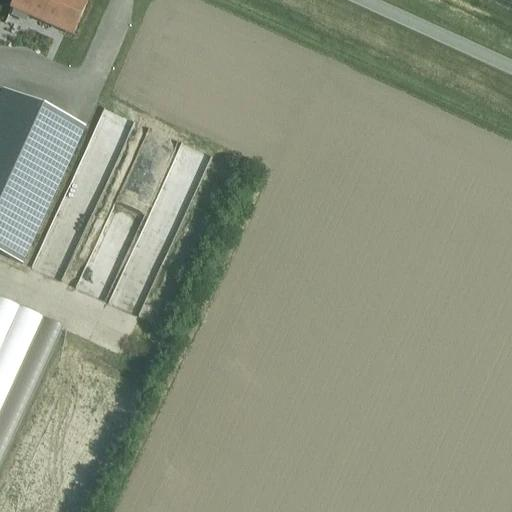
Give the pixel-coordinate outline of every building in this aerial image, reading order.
[(72,36),(86,3),(78,0),(14,0),(11,9),(72,36)] [(0,98),(0,255),(22,266),(84,129),(3,92),(0,98)] [(166,193),(173,176),(153,167),(145,184),(166,193)] [(194,168),(162,228),(183,239),(214,178),(194,168)] [(0,468),(63,330),(0,301),(0,468)]
